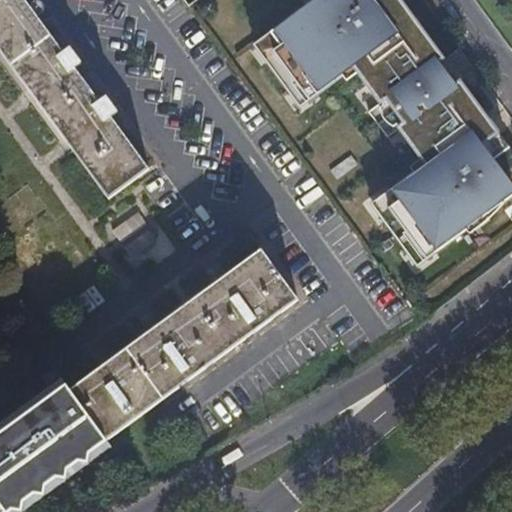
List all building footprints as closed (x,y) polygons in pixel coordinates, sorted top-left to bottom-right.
[(0,0),(0,53),(113,198),(152,167),(114,117),(121,113),(109,96),(102,101),(76,68),(83,63),(71,48),(65,53),(24,0),(0,0)] [(511,189),(502,176),(511,168),(511,152),(459,81),(454,85),(438,63),(443,59),(399,0),(322,0),(324,2),(312,12),(307,6),(263,38),(273,52),(264,59),(290,94),(300,87),(310,100),(343,76),(338,69),(349,61),(359,74),(380,102),(368,111),(382,129),(393,121),(421,159),(430,172),(420,180),(415,173),(381,198),(391,211),(382,218),(408,254),(418,247),(427,260),(471,228),(460,214),(473,204),(483,218),(511,196),(511,189)] [(273,52),(263,38),(254,45),(264,59),(273,52)] [(338,69),(343,76),(347,82),(359,74),(349,61),(338,69)] [(300,87),(290,94),(300,107),(310,100),(300,87)] [(337,179),(358,165),(352,156),(331,170),(337,179)] [(430,172),(421,159),(410,167),(415,173),(420,180),(430,172)] [(511,168),(502,176),(511,189),(511,168)] [(391,211),(381,198),(372,204),(382,218),(391,211)] [(418,247),(408,254),(417,267),(427,260),(418,247)] [(69,387),(106,438),(303,305),(267,253),(69,387)] [(102,440),(106,438),(69,387),(68,385),(65,388),(102,440)] [(0,508),(102,440),(65,388),(0,431),(0,508)]
